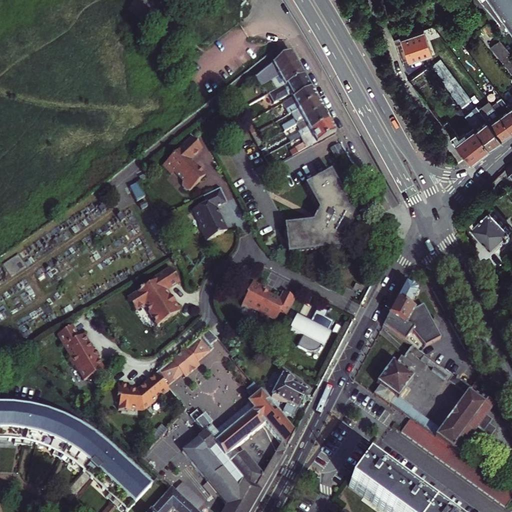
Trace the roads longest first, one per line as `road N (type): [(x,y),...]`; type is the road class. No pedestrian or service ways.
road 1 (residential): [(278,13),(390,208),(425,225)]
road 2 (primary): [(301,0),(425,225)]
road 3 (primary): [(425,225),(511,395)]
road 4 (tertiary): [(333,389),(425,225)]
road 5 (unknown): [(0,402),(75,420),(157,486)]
road 6 (primary): [(511,369),(439,211)]
road 7 (primary): [(405,145),(322,0)]
road 8 (tertiary): [(270,511),(333,389)]
